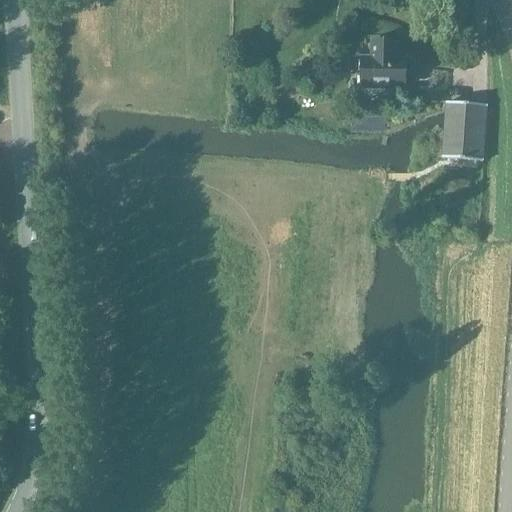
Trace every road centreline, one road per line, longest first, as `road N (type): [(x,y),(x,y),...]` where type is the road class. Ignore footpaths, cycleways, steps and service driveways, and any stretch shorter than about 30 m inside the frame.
road 1 (unclassified): [(17,511),(40,415),(15,0)]
road 2 (tertiary): [(506,511),(506,0)]
